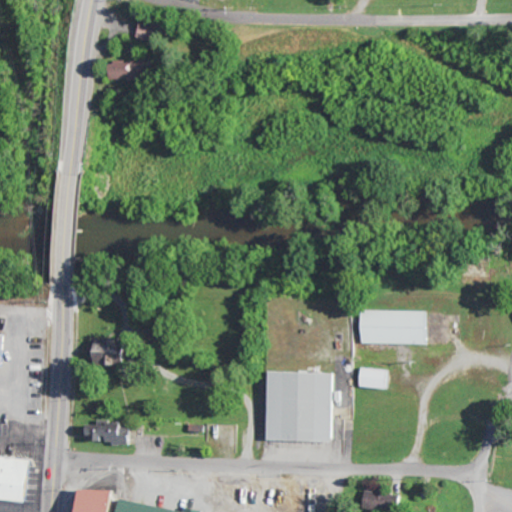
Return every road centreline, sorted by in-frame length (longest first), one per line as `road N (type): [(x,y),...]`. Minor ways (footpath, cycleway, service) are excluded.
road 1 (residential): [(482,475),(56,464)]
road 2 (residential): [(155,0),(196,14),(286,22),(511,18)]
road 3 (secondary): [(53,511),(70,253)]
road 4 (secondary): [(70,253),(100,0)]
